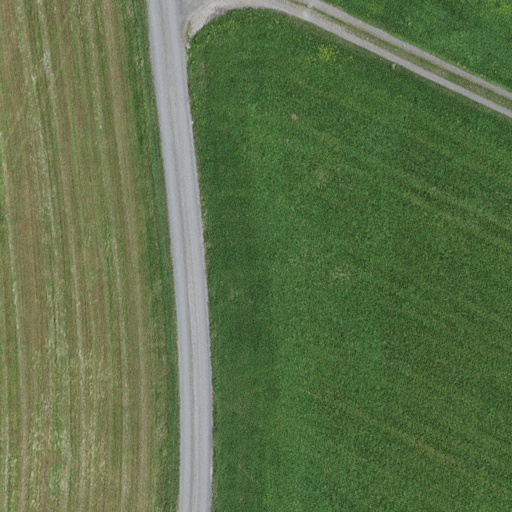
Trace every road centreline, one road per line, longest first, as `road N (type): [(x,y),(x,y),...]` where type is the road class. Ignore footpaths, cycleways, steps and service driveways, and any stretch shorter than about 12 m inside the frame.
road 1 (track): [(181,0),(218,295),(206,511)]
road 2 (track): [(344,0),(511,80)]
